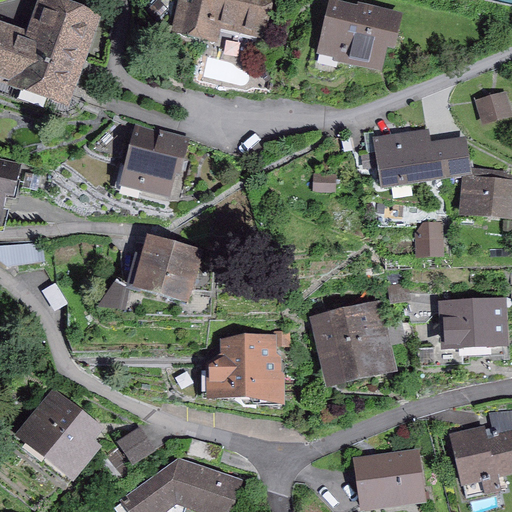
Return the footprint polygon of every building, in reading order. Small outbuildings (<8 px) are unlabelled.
[(184,0),(178,29),(213,37),(218,17),(241,23),(240,28),(261,33),(268,0),(184,0)] [(25,42),(0,33),(0,82),(21,90),(23,85),(50,95),(52,101),(60,104),(66,101),(73,81),(70,73),(89,21),(48,6),(40,28),(31,25),(25,42)] [(364,16),(334,9),(326,43),(341,47),(339,56),(369,63),(378,57),(382,40),(390,42),(395,19),(364,12),(364,16)] [(491,99),(479,103),(485,122),(509,115),(505,100),(492,104),(491,99)] [(137,134),(126,178),(140,181),(138,188),(168,195),(175,170),(179,171),(187,141),(151,132),(149,138),(137,134)] [(434,174),(430,149),(428,134),(376,142),(377,152),(365,154),(367,168),(380,166),(383,182),(417,177),(434,174)] [(447,146),(452,176),(469,174),(469,171),(466,149),(458,145),(447,146)] [(452,176),(447,146),(430,149),(434,174),(417,177),(418,182),(452,176)] [(0,211),(3,212),(7,196),(13,197),(20,167),(3,163),(0,162),(0,211)] [(506,174),(469,171),(469,174),(466,210),(511,214),(511,186),(505,185),(506,174)] [(440,255),(440,224),(423,223),(417,232),(418,255),(440,255)] [(239,226),(219,225),(217,250),(237,252),(239,226)] [(153,244),(143,283),(183,294),(193,255),(177,251),(179,244),(168,241),(166,248),(153,244)] [(0,247),(0,260),(7,266),(43,259),(41,243),(0,247)] [(118,306),(129,285),(119,280),(108,301),(118,306)] [(412,321),(421,366),(462,364),(462,357),(504,355),(502,307),(475,308),(475,304),(444,305),(445,320),(412,321)] [(369,313),(320,324),(333,381),(382,370),(369,313)] [(237,347),(227,347),(227,360),(212,368),(212,392),(239,391),(241,387),(252,387),(258,398),(278,398),(278,378),(274,375),(274,362),(269,359),(268,341),(246,341),(237,347)] [(55,403),(30,436),(73,469),(92,445),(84,439),(91,430),(55,403)] [(142,426),(120,441),(136,464),(159,448),(142,426)] [(482,431),(452,437),(466,499),(500,491),(499,483),(495,484),(493,477),(511,472),(511,432),(499,436),(498,429),(489,431),(491,438),(484,439),(482,431)] [(221,448),(192,440),(188,455),(216,463),(221,448)] [(415,456),(358,463),(363,500),(420,493),(415,456)] [(230,511),(240,483),(179,462),(123,503),(129,511),(164,511),(177,504),(201,511),(230,511)]
